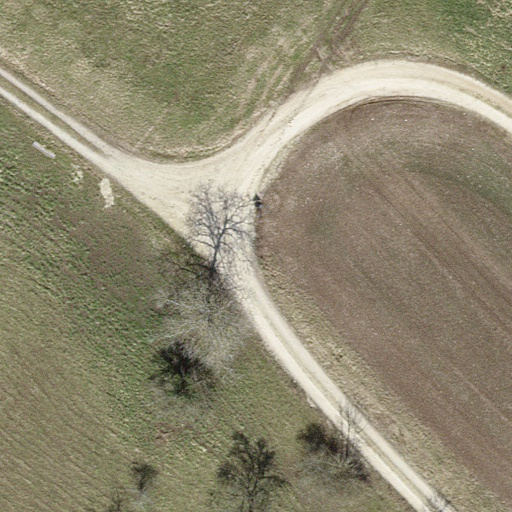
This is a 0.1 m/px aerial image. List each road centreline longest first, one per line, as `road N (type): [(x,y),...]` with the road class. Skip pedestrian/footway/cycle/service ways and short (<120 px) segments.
road 1 (track): [(511,114),(428,42),(172,154),(43,115),(0,88)]
road 2 (track): [(444,511),(209,248),(43,115)]
road 3 (track): [(209,248),(239,125)]
